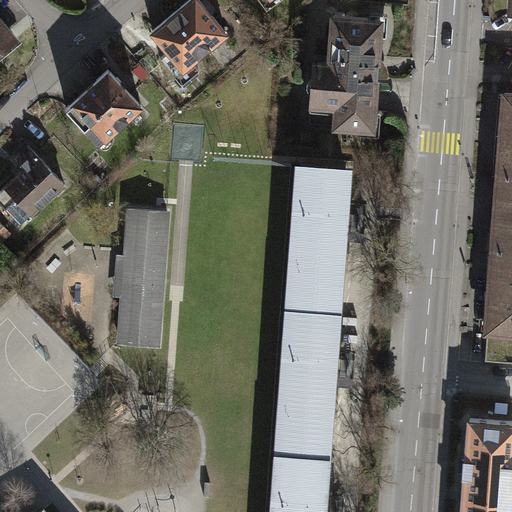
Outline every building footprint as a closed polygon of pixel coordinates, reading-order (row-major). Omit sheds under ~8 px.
[(205,0),(186,0),(150,29),(183,71),(232,32),(205,0)] [(259,0),(265,8),(277,0),(259,0)] [(0,48),(15,36),(0,19),(0,48)] [(389,36),(328,30),(318,125),(379,131),(389,36)] [(111,65),(65,105),(98,142),(143,102),(111,65)] [(511,86),(496,86),(481,336),(511,338),(511,86)] [(17,171),(0,187),(0,209),(18,228),(65,182),(25,141),(6,160),(17,171)] [(291,307),(336,310),(346,165),(302,162),(291,307)] [(130,208),(120,341),(158,344),(168,210),(130,208)] [(336,310),(291,307),(281,451),(325,454),(336,310)] [(511,414),(466,411),(457,511),(510,511),(511,499),(511,414)] [(321,511),(325,454),(281,451),(276,511),(321,511)]
